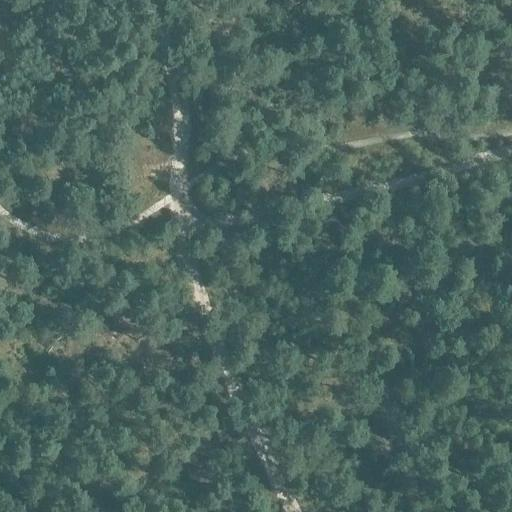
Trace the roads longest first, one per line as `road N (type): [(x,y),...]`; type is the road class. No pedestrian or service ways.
road 1 (track): [(511,151),(259,217),(211,224),(179,218),(108,235)]
road 2 (track): [(175,197),(227,376),(291,511)]
road 3 (track): [(175,197),(181,107),(146,0)]
